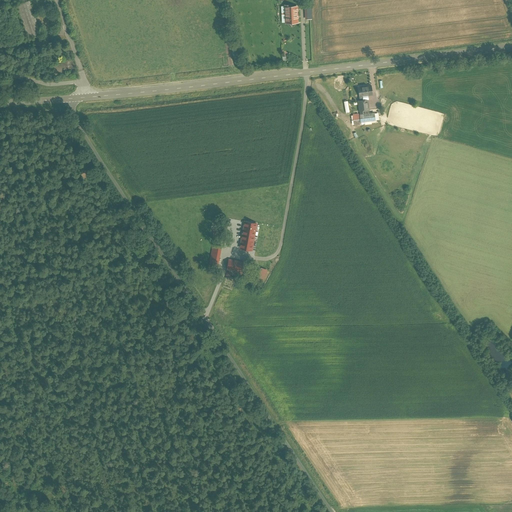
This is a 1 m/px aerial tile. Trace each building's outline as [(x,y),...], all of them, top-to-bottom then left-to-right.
[(28,0),(17,4),(28,37),(40,33),(28,0)] [(287,24),(290,24),(295,24),(299,23),(298,7),(287,8),(287,24)] [(296,38),(295,24),(290,24),(290,29),(283,30),(283,39),(296,38)] [(61,61),(51,64),(54,75),(74,68),(71,58),(61,61)] [(371,86),(358,87),(360,96),(372,94),(371,86)] [(367,100),(359,101),(360,111),(368,110),(369,110),(367,100)] [(368,110),(360,111),(360,115),(361,122),(375,120),(374,113),(370,114),(368,110)] [(256,224),(245,222),(242,240),(253,242),(256,224)] [(253,242),(242,240),(240,248),(252,250),(253,242)] [(221,247),(213,245),(209,266),(217,267),(221,247)] [(244,262),(229,259),(227,269),(242,272),(244,262)] [(262,268),(256,281),(261,283),(267,270),(262,268)]
